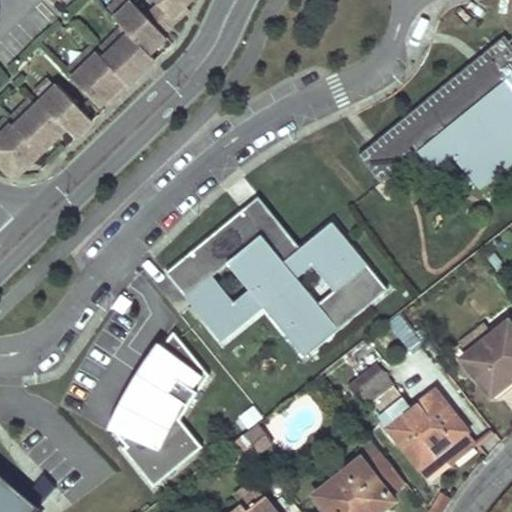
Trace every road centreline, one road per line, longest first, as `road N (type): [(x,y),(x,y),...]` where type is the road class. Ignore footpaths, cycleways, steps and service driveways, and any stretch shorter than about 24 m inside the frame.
road 1 (unclassified): [(0,356),(21,352),(52,328),(127,234),(218,149),(377,61),(398,31),(404,0)]
road 2 (tertiary): [(0,274),(195,87),(245,0)]
road 3 (tertiary): [(225,0),(191,59),(19,224)]
